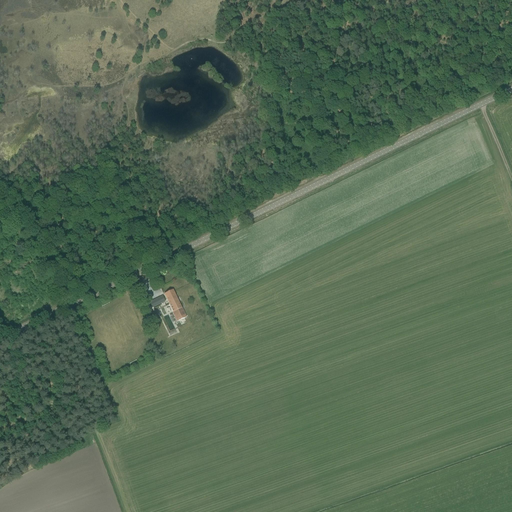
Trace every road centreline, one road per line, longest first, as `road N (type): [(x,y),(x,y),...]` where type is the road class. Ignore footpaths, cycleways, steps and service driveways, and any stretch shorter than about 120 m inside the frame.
road 1 (unclassified): [(0,339),(511,91)]
road 2 (track): [(291,0),(223,43),(193,39),(148,63)]
